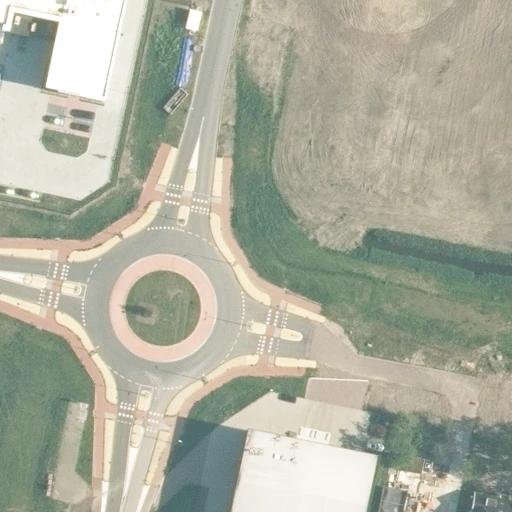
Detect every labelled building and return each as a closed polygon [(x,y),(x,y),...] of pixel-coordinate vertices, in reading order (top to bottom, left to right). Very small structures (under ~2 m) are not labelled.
[(0,0),(0,36),(109,59),(121,0),(0,0)] [(365,511),(377,457),(352,452),(351,453),(336,450),(336,449),(244,430),(239,455),(241,456),(237,471),(236,471),(227,511),(365,511)] [(409,456),(406,470),(419,473),(420,469),(429,471),(432,461),(409,456)] [(382,486),(376,511),(399,511),(400,510),(401,510),(406,491),(382,486)] [(466,511),(511,511),(511,501),(473,494),(470,511),(467,511),(466,511)]
